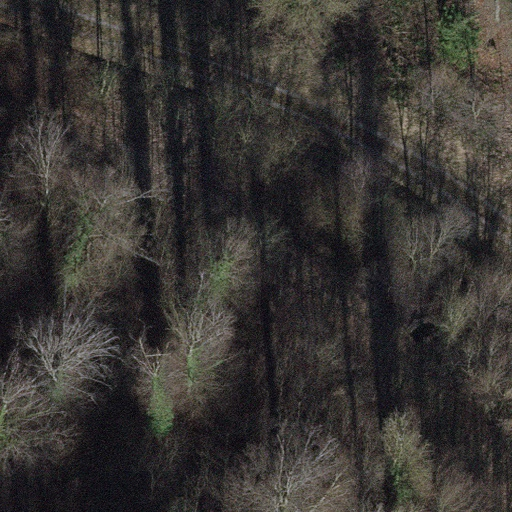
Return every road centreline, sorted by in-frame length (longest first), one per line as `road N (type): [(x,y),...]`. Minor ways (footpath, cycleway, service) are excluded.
road 1 (track): [(485,511),(371,344),(0,75)]
road 2 (track): [(511,243),(442,184),(0,6)]
